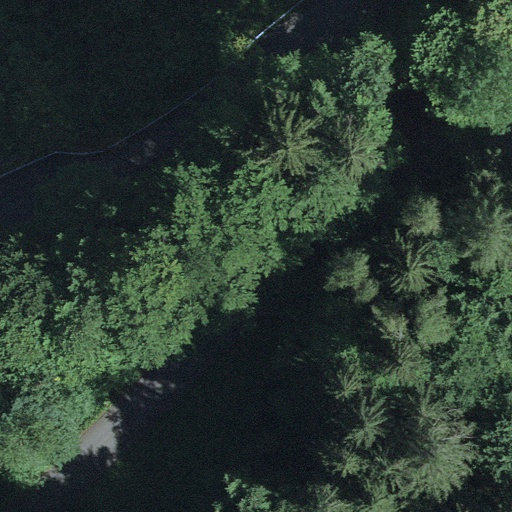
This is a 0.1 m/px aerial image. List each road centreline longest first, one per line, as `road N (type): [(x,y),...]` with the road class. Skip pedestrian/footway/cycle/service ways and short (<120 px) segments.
road 1 (tertiary): [(511,94),(350,202),(32,511)]
road 2 (tertiary): [(0,211),(89,176),(356,0)]
